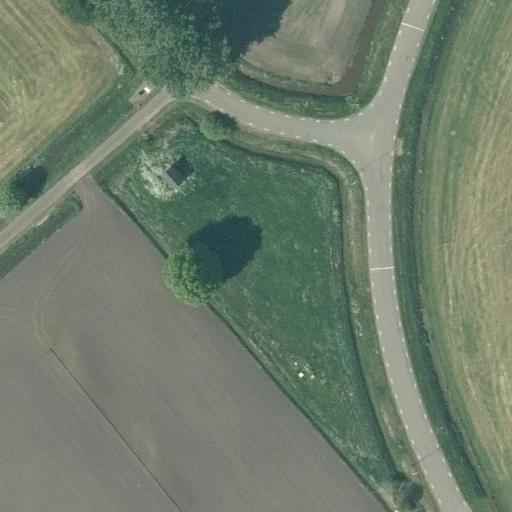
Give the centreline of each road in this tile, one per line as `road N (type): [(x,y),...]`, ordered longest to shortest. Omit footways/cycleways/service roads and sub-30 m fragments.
road 1 (unclassified): [(457,511),(410,421),(383,293),(380,139)]
road 2 (unclassified): [(380,139),(309,136),(236,111),(161,56),(116,0)]
road 3 (unclassified): [(380,139),(427,0)]
